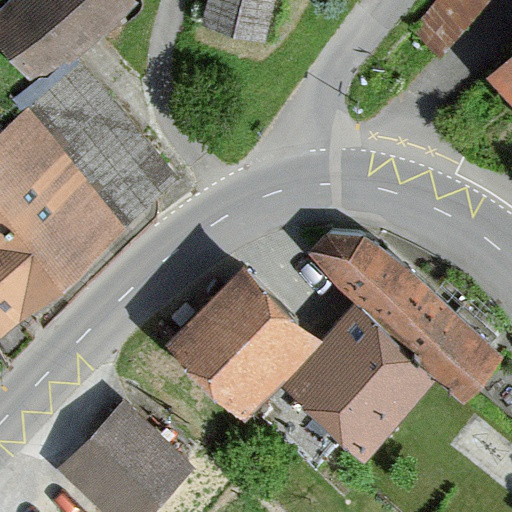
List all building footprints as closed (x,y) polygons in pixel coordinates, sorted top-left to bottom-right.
[(128,4),(124,0),(18,0),(0,16),(0,39),(39,83),(128,4)] [(270,0),(215,0),(209,24),(261,37),(270,0)] [(472,0),(435,0),(413,27),(435,45),(472,0)] [(511,55),(501,66),(511,77),(511,55)] [(0,332),(2,334),(173,178),(74,70),(0,137),(0,332)] [(362,239),(332,236),(316,254),(372,303),(297,386),(363,444),(433,365),(464,393),(496,357),(362,239)] [(243,277),(178,346),(245,410),(310,342),(243,277)] [(155,511),(195,469),(125,403),(62,471),(106,511),(155,511)]
